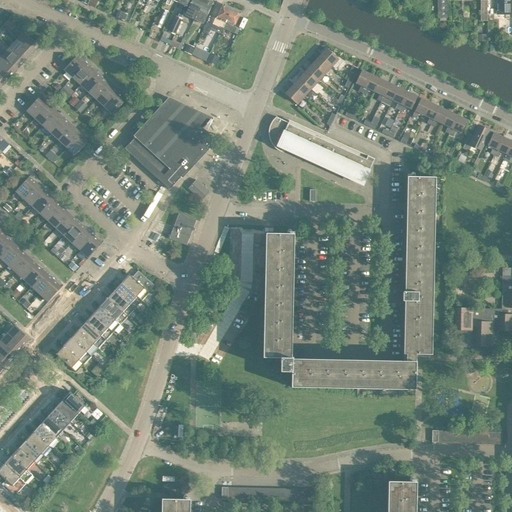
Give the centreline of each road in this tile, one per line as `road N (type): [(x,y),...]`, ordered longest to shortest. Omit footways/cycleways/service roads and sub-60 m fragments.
road 1 (residential): [(311,214),(309,342),(315,351),(378,352),(385,343),(387,221),(351,214)]
road 2 (residential): [(0,440),(47,385),(39,343),(129,247)]
road 3 (residential): [(511,119),(288,16)]
road 4 (unclassified): [(138,442),(187,283)]
road 5 (residential): [(129,247),(72,189),(107,142)]
road 6 (residential): [(129,247),(163,192),(107,142)]
road 7 (residential): [(347,462),(209,470)]
road 8 (unknown): [(349,351),(351,214)]
